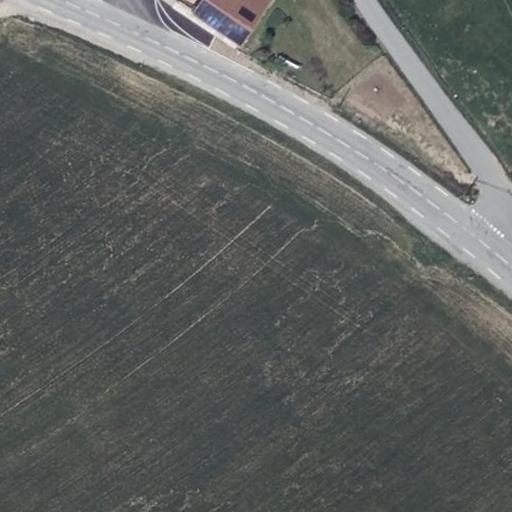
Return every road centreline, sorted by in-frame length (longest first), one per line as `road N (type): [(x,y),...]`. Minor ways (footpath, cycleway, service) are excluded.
road 1 (secondary): [(159,59),(304,121),(483,249)]
road 2 (residential): [(365,0),(499,193),(483,249)]
road 3 (secondary): [(53,0),(159,59)]
